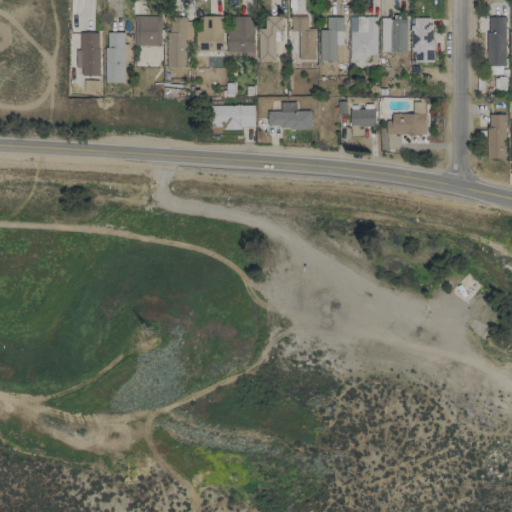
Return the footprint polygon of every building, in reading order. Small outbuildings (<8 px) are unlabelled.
[(160,46),(161,16),(133,15),(133,45),(160,46)] [(257,61),(274,61),(273,41),(280,41),(280,15),(263,16),(263,28),(256,28),(257,61)] [(222,16),(202,16),(202,32),(195,32),(195,51),(222,51),(222,16)] [(253,16),(227,16),(226,57),(252,58),(253,16)] [(297,60),(314,60),(313,28),(307,29),(307,16),(290,16),(290,31),(297,31),(297,60)] [(376,17),(349,16),(348,60),(368,60),(368,55),(376,55),(376,17)] [(319,30),(319,61),(335,61),(335,45),(342,45),(342,17),(326,17),(326,29),(319,30)] [(431,17),(410,17),(410,51),(414,51),(414,61),(432,61),(431,17)] [(504,65),(505,17),(487,17),(486,65),(504,65)] [(166,67),(184,67),(185,44),(191,44),(192,18),(167,18),(166,67)] [(405,52),(406,19),(380,18),(379,51),(405,52)] [(98,75),(98,32),(79,32),(79,50),(74,50),(74,67),(80,67),(80,75),(98,75)] [(104,82),(123,83),(123,61),(129,61),(129,45),(123,45),(123,32),(105,32),(104,82)] [(295,102),(280,102),(280,111),(266,111),(267,128),(310,128),(310,110),(296,110),(295,102)] [(387,114),(388,134),(425,134),(424,102),(412,102),(412,113),(387,114)] [(253,105),(211,105),(211,128),(254,127),(253,105)] [(374,126),(374,109),(351,109),(351,134),(359,134),(359,126),(374,126)] [(485,159),(503,159),(504,114),(488,114),(488,127),(486,127),(485,159)]
